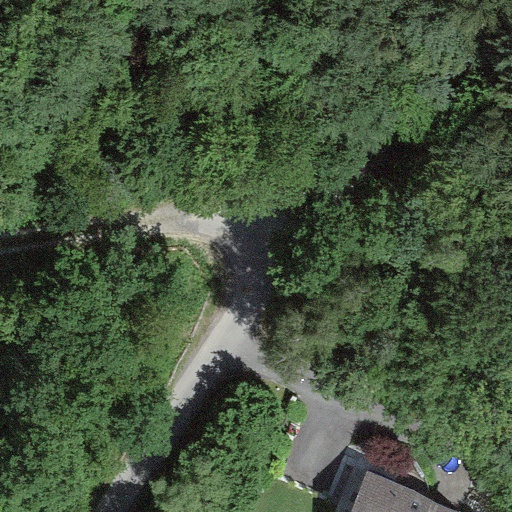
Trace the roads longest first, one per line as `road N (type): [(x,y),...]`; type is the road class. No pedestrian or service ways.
road 1 (residential): [(106,511),(228,315),(287,239),(493,22)]
road 2 (track): [(0,242),(184,214),(287,239)]
